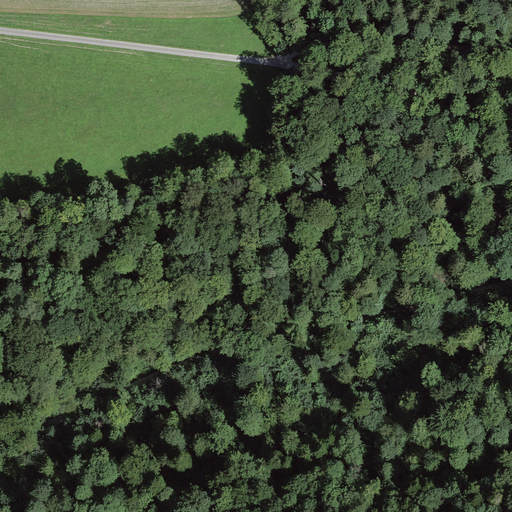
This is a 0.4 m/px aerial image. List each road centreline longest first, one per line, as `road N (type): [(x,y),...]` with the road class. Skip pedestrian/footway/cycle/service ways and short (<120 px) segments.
road 1 (track): [(0,447),(208,356),(511,285)]
road 2 (track): [(511,466),(241,511)]
road 3 (track): [(287,62),(511,140)]
road 4 (track): [(324,49),(358,38),(511,55)]
